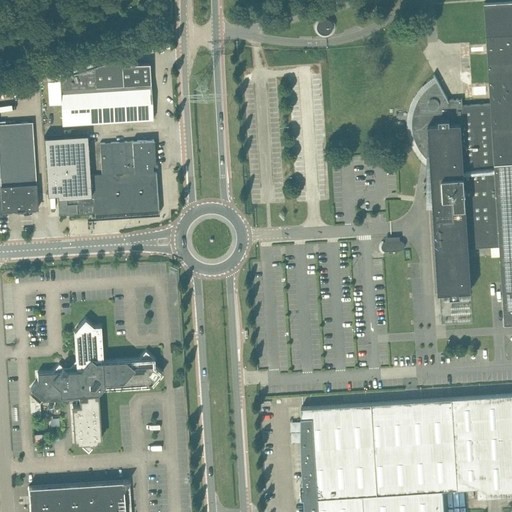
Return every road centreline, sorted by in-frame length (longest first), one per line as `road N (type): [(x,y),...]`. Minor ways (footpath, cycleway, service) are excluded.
road 1 (secondary): [(244,511),(229,265)]
road 2 (secondary): [(198,269),(212,511)]
road 3 (secondary): [(183,0),(186,218)]
road 4 (secondary): [(224,211),(215,0)]
road 5 (unknown): [(511,330),(371,338)]
road 6 (unknown): [(373,369),(511,369)]
